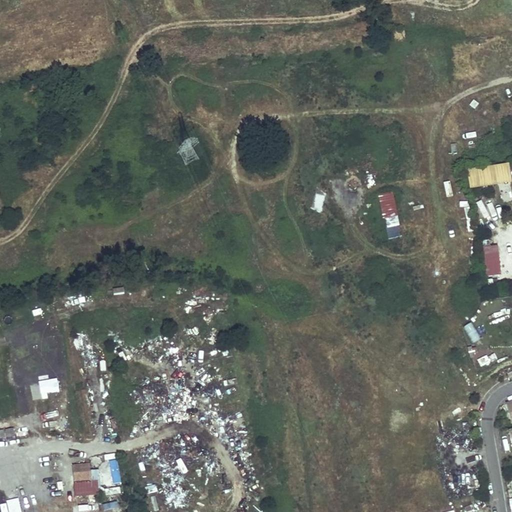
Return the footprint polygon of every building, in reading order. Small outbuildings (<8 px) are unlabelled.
[(470,192),(511,184),(511,182),(509,164),(466,172),(470,192)] [(383,228),(396,228),(396,193),(383,193),(383,228)] [(498,246),(482,248),(487,278),(502,276),(498,246)] [(511,272),(503,273),(503,283),(511,282),(511,272)] [(40,354),(23,357),(25,371),(43,368),(40,354)] [(39,381),(40,396),(59,394),(58,380),(39,381)] [(75,498),(101,496),(99,473),(91,473),(90,464),(72,465),(75,498)] [(20,511),(20,500),(8,501),(8,511),(20,511)]
